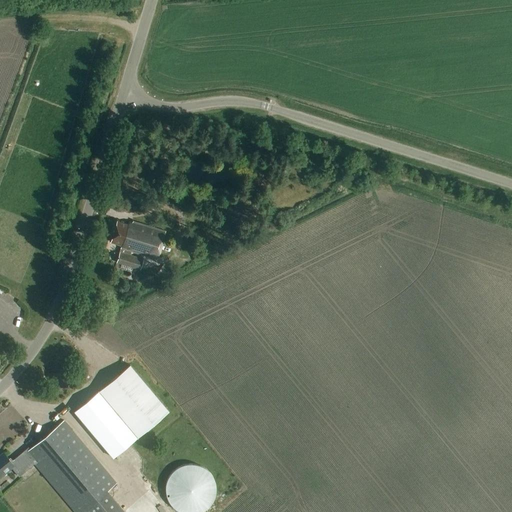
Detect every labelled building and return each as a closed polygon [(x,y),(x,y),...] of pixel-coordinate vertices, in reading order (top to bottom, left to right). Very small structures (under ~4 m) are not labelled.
[(131,251),(144,255),(156,258),(164,230),(133,221),(127,223),(116,220),(109,242),(121,245),(116,262),(140,269),(143,259),(130,255),(131,251)] [(189,249),(195,261),(203,257),(197,245),(189,249)] [(132,366),(75,413),(113,458),(169,411),(132,366)] [(19,476),(35,463),(75,511),(124,511),(107,491),(117,483),(63,420),(29,449),(28,447),(11,461),(3,452),(0,454),(0,477),(12,467),(19,476)] [(167,505),(215,504),(215,497),(207,497),(207,499),(199,499),(199,501),(186,501),(186,492),(167,492),(167,505)]
